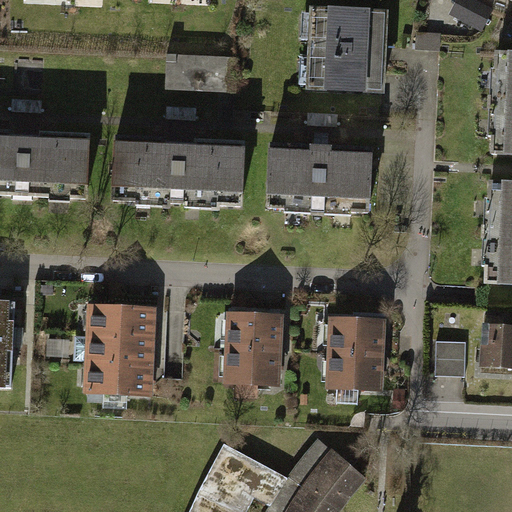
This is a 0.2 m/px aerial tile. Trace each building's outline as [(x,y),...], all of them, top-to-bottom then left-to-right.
[(495,11),(471,0),(463,0),(454,19),(484,33),(495,11)] [(388,99),(392,18),(315,14),(315,18),(304,18),(303,42),(314,42),(313,62),(305,61),(304,89),(312,90),(312,96),(388,99)] [(241,60),(168,57),(167,91),(221,94),(220,117),(238,117),(241,60)] [(511,58),(498,58),(493,163),(511,163),(511,58)] [(48,103),(12,101),(11,115),(47,117),(48,103)] [(204,108),(167,106),(167,121),(203,123),(204,108)] [(343,115),(309,114),(308,127),(343,129),(343,115)] [(94,139),(0,134),(0,201),(90,206),(94,139)] [(251,149),(121,143),(118,205),(248,211),(251,149)] [(379,151),(272,146),(269,213),(376,218),(379,151)] [(511,192),(486,192),(481,295),(511,296),(511,192)] [(0,392),(13,393),(17,308),(0,306),(0,392)] [(85,399),(155,402),(160,312),(89,308),(88,338),(72,337),(71,362),(87,363),(85,399)] [(288,321),(231,319),(227,390),(239,390),(238,405),(260,406),(260,391),(285,392),(288,321)] [(387,330),(327,328),(323,400),(383,402),(387,330)] [(511,334),(483,333),(481,381),(511,382),(511,334)] [(466,344),(438,344),(437,378),(465,378),(466,344)] [(395,399),(395,415),(406,415),(407,399),(395,399)] [(369,482),(319,442),(289,481),(226,449),(204,492),(194,511),(346,511),(355,500),(369,482)]
